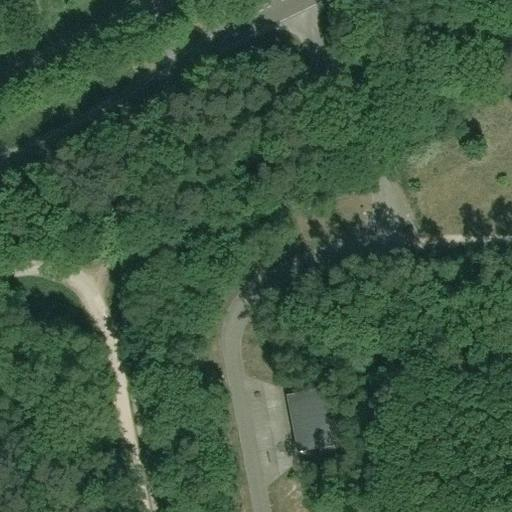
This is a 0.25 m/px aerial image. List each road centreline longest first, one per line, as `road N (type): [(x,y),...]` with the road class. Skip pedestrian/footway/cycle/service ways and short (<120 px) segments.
road 1 (tertiary): [(0,168),(118,113),(203,51),(305,0)]
road 2 (track): [(88,281),(116,212),(144,186),(322,73)]
road 3 (track): [(88,281),(107,326),(147,511)]
